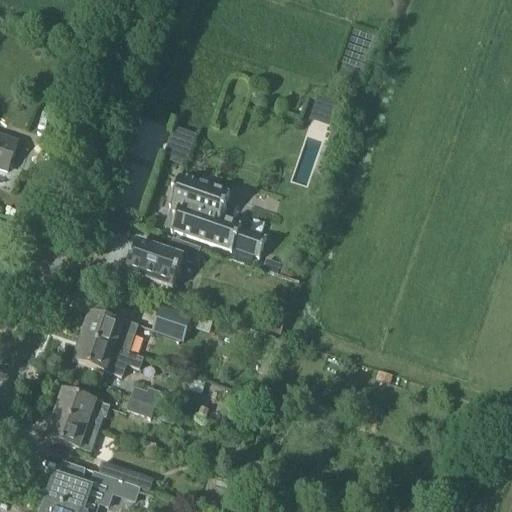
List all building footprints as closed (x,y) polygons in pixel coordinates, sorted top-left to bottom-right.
[(0,172),(8,175),(18,146),(0,139),(0,172)] [(182,181),(180,180),(169,211),(171,212),(171,210),(179,213),(176,220),(175,220),(173,223),(175,224),(171,236),(172,236),(173,235),(230,255),(230,256),(231,257),(233,253),(258,261),(257,263),(259,263),(266,241),(265,241),(264,242),(240,234),(240,233),(241,229),(240,229),(239,230),(220,224),(223,215),(225,216),(226,211),(225,211),(229,197),(228,197),(227,198),(181,182),(182,181)] [(179,282),(182,275),(179,274),(183,263),(195,267),(200,253),(173,244),(169,257),(136,246),(132,258),(130,257),(127,264),(130,265),(126,276),(172,293),(176,281),(179,282)] [(276,278),(279,268),(266,263),(263,273),(276,278)] [(82,341),(116,353),(128,358),(138,330),(110,321),(110,324),(90,317),(82,341)] [(176,344),(183,323),(166,317),(164,325),(158,323),(153,337),(176,344)] [(282,345),(263,339),(256,359),(275,366),(282,345)] [(116,353),(82,341),(73,365),(108,377),(116,353)] [(184,391),(201,397),(205,386),(188,380),(184,391)] [(242,397),(262,404),(266,393),(246,386),(242,397)] [(147,395),(134,391),(131,401),(176,416),(178,411),(173,409),(176,401),(148,391),(147,395)] [(109,411),(63,395),(55,419),(100,434),(104,421),(106,422),(109,411)] [(155,410),(164,413),(161,424),(172,428),(176,416),(131,401),(126,414),(150,423),(155,410)] [(55,419),(47,442),(81,454),(92,458),(100,434),(55,419)] [(98,477),(93,475),(93,476),(135,490),(138,479),(102,466),(98,477)] [(87,491),(55,480),(47,504),(71,511),(86,511),(89,505),(108,511),(112,499),(135,506),(139,492),(134,490),(135,490),(93,476),(87,491)]
